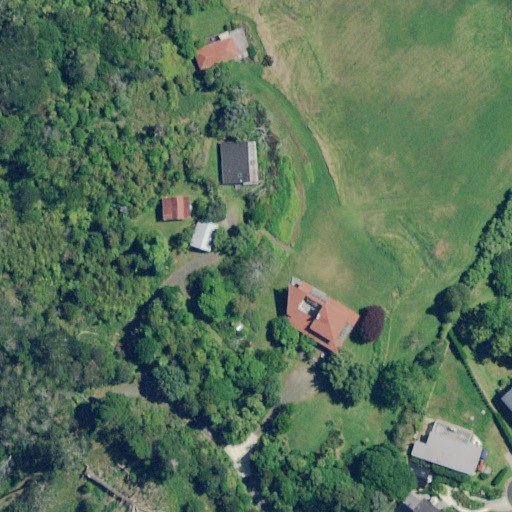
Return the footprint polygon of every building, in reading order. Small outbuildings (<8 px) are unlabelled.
[(193,50),(202,70),(240,55),(232,35),(193,50)] [(248,138),(219,141),(223,182),(252,179),(248,138)] [(161,196),(162,217),(189,216),(188,195),(161,196)] [(199,218),(190,244),(210,251),(219,225),(199,218)] [(287,323),(336,352),(358,315),(293,276),(287,323)] [(511,388),(500,398),(511,411),(511,388)] [(409,455),(472,475),(480,449),(467,445),(471,432),(433,419),(426,443),(415,439),(409,455)] [(441,511),(442,511),(422,497),(409,511),(441,511)]
